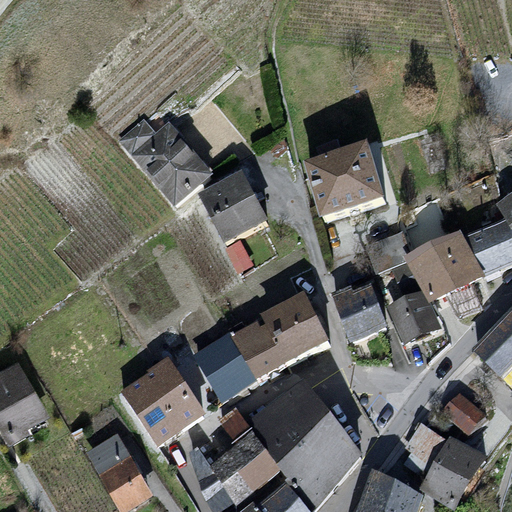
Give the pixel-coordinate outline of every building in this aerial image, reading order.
[(145,127),(120,147),(176,219),(214,187),(168,132),(156,144),(145,127)] [(368,156),(307,173),(318,232),(384,214),(368,156)] [(201,204),(223,253),(271,233),(245,183),(201,204)] [(511,202),(493,214),(511,245),(511,202)] [(511,245),(502,230),(462,246),(481,290),(511,276),(511,245)] [(462,246),(408,269),(421,298),(426,312),(481,290),(462,246)] [(371,291),(334,301),(347,354),(389,337),(371,291)] [(421,298),(389,314),(408,359),(441,344),(432,316),(427,317),(426,312),(421,298)] [(265,330),(233,343),(256,392),(327,351),(306,302),(260,323),(265,330)] [(511,313),(474,352),(501,380),(511,368),(511,313)] [(256,392),(233,343),(186,373),(204,428),(256,392)] [(13,365),(0,372),(0,442),(5,450),(45,421),(13,365)] [(148,389),(126,404),(158,455),(204,428),(171,366),(144,379),(148,389)] [(511,368),(501,380),(511,390),(511,368)] [(304,388),(249,431),(256,441),(288,490),(302,511),(319,511),(360,468),(304,388)] [(461,394),(445,412),(472,437),(489,419),(461,394)] [(408,450),(436,465),(448,441),(420,426),(408,450)] [(256,441),(214,473),(199,492),(211,511),(254,511),(288,490),(256,441)] [(452,441),(423,491),(457,510),(486,461),(452,441)] [(119,445),(87,462),(113,511),(144,511),(152,508),(119,445)] [(376,481),(365,511),(416,511),(422,498),(376,481)] [(254,511),(302,511),(288,490),(254,511)]
